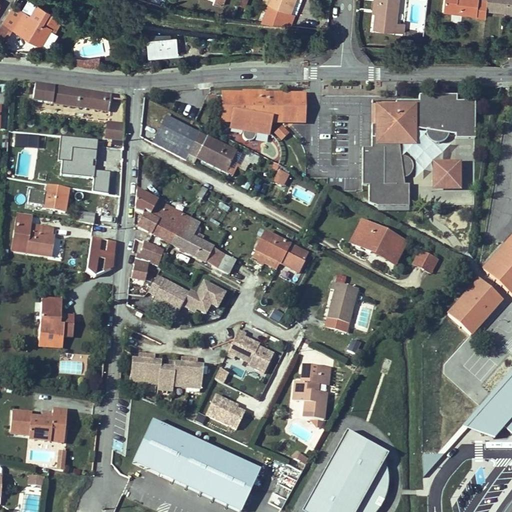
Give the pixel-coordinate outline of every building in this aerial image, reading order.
[(269,0),(261,23),(282,25),(288,11),(294,13),(296,14),(302,0),(269,0)] [(302,0),(296,14),(299,15),(304,0),(302,0)] [(374,29),(404,32),(405,23),(397,22),(399,0),(373,0),(374,1),(377,2),(376,13),(374,29)] [(445,0),(444,12),(476,14),(476,16),(486,17),(486,10),(487,0),(445,0)] [(511,0),(487,0),(486,10),(511,12),(511,0)] [(32,16),(43,23),(50,11),(39,4),(32,16)] [(0,28),(0,36),(6,40),(13,28),(23,11),(14,5),(0,28)] [(32,16),(23,11),(13,28),(42,45),(52,29),(55,31),(63,18),(50,11),(43,23),(32,16)] [(288,26),(294,13),(288,11),(282,25),(288,26)] [(172,38),(148,41),(150,56),(178,54),(176,38),(172,38)] [(83,44),(84,55),(103,54),(102,44),(83,44)] [(32,101),(109,112),(111,96),(35,84),(35,85),(32,101)] [(283,95),(223,94),(222,122),(232,122),(231,129),(246,132),(246,133),(246,134),(246,135),(246,136),(246,138),(247,138),(248,139),(250,140),(251,140),(252,139),(254,139),(254,138),(255,137),(255,136),(255,134),(255,133),(270,136),(270,123),(282,123),(282,121),(284,121),(286,121),(287,121),(289,121),(291,120),(293,120),(295,120),(296,120),(298,119),(300,119),(302,119),(303,118),(304,119),(304,118),(305,96),(294,95),(294,97),(283,97),(283,95)] [(454,139),(475,139),(474,101),(456,102),(456,95),(419,95),(418,101),(396,101),(395,105),(395,108),(391,107),(382,112),(378,119),(377,126),(375,125),(371,125),(371,149),(362,149),(362,186),(368,186),(369,191),(369,204),(378,207),(409,207),(409,185),(404,185),(403,179),(407,178),(409,176),(411,173),(412,171),(413,167),(412,164),(411,162),(409,159),(407,157),(406,157),(401,156),(400,146),(400,143),(404,141),(407,139),(410,136),(412,133),(413,129),(416,129),(426,131),(426,134),(427,137),(428,139),(431,142),(433,143),(436,144),(439,144),(442,143),(445,141),(447,139),(448,136),(449,135),(450,135),(454,135),(454,139)] [(375,105),(375,124),(378,119),(382,112),(391,107),(395,108),(395,105),(375,105)] [(186,161),(190,155),(196,159),(226,174),(236,153),(166,118),(153,144),(186,161)] [(105,139),(113,140),(123,141),(124,129),(124,125),(107,123),(105,139)] [(282,128),(276,134),(281,140),(287,134),(282,128)] [(400,146),(416,146),(416,129),(413,129),(412,133),(410,136),(407,139),(404,141),(400,143),(400,146)] [(35,138),(23,138),(22,147),(35,148),(35,138)] [(60,165),(66,165),(67,148),(43,147),(42,164),(49,164),(60,165)] [(245,158),(236,153),(226,174),(232,177),(237,169),(239,170),(245,158)] [(246,161),(256,164),(259,157),(248,153),(246,161)] [(186,161),(193,165),(196,159),(190,155),(186,161)] [(461,163),(454,162),(450,163),(432,163),(432,192),(461,191),(461,163)] [(59,177),(60,165),(49,164),(48,177),(59,177)] [(287,175),(278,171),(273,182),(282,187),(287,175)] [(43,210),(65,214),(69,190),(47,186),(43,210)] [(26,204),(41,206),(43,191),(28,189),(26,204)] [(182,234),(190,220),(136,191),(135,212),(143,215),(144,212),(178,231),(182,234)] [(143,215),(137,227),(170,245),(178,231),(144,212),(143,215)] [(79,223),(93,225),(95,215),(80,213),(79,223)] [(53,229),(30,225),(32,216),(18,214),(12,252),(51,258),(54,237),(52,237),(53,229)] [(231,268),(235,261),(200,243),(203,238),(197,235),(200,231),(197,229),(199,226),(190,220),(182,234),(178,231),(170,245),(213,267),(210,273),(220,279),(223,273),(216,270),(220,263),(231,268)] [(350,244),(355,246),(366,224),(362,222),(350,244)] [(370,254),(371,251),(395,263),(405,244),(366,224),(355,246),(370,254)] [(255,251),(279,264),(289,245),(265,233),(255,251)] [(511,237),(482,271),(511,297),(511,237)] [(92,276),(96,277),(111,271),(113,244),(91,240),(86,272),(92,276)] [(148,264),(158,267),(163,251),(159,249),(152,246),(144,243),(140,255),(136,254),(131,279),(143,282),(148,264)] [(308,255),(289,245),(279,264),(298,274),(308,255)] [(276,271),(279,264),(255,251),(252,258),(276,271)] [(395,263),(371,251),(370,254),(394,266),(395,263)] [(438,261),(419,251),(413,264),(423,269),(422,270),(430,274),(438,261)] [(231,268),(220,263),(216,270),(228,275),(231,268)] [(189,294),(157,277),(148,293),(156,297),(154,301),(178,314),(189,294)] [(462,327),(492,293),(479,281),(449,316),(462,327)] [(357,290),(332,283),(330,290),(334,291),(327,320),(348,325),(357,290)] [(40,335),(47,336),(47,339),(50,343),(54,341),(54,339),(54,336),(64,337),(73,337),(74,320),(61,319),(61,316),(62,304),(42,303),(40,335)] [(277,322),(282,313),(272,308),(268,317),(277,322)] [(444,348),(460,330),(446,317),(429,335),(444,348)] [(346,334),(348,325),(327,320),(325,329),(346,334)] [(264,373),(274,350),(236,333),(226,356),(264,373)] [(424,349),(424,365),(441,366),(442,350),(424,349)] [(142,356),(142,361),(138,360),(132,360),(131,372),(145,378),(147,356),(142,356)] [(154,362),(150,361),(150,356),(147,356),(145,378),(158,385),(160,367),(160,362),(154,362)] [(185,360),(184,365),(181,364),(174,363),(172,388),(186,389),(189,360),(185,360)] [(196,366),(192,366),(193,360),(189,360),(186,389),(200,390),(203,366),(196,366)] [(172,391),(172,388),(174,363),(170,363),(170,368),(166,368),(160,367),(158,385),(172,391)] [(421,412),(439,413),(441,366),(424,365),(421,412)] [(320,368),(303,366),(301,383),(295,383),(292,402),(304,403),(302,419),(323,421),(326,400),(317,399),(317,393),(318,385),(320,368)] [(330,369),(320,368),(318,385),(328,386),(330,369)] [(129,383),(144,385),(145,378),(131,372),(129,383)] [(158,385),(158,386),(157,391),(172,393),(172,391),(158,385)] [(203,416),(234,432),(246,409),(215,394),(203,416)] [(511,419),(511,399),(502,410),(511,419)] [(10,434),(29,436),(28,440),(50,442),(51,439),(64,440),(66,413),(52,411),(51,417),(51,420),(42,420),(30,419),(31,415),(12,413),(10,434)] [(441,452),(440,417),(422,417),(422,451),(441,452)] [(319,431),(323,423),(311,422),(319,431)] [(134,467),(231,511),(241,511),(260,472),(154,423),(134,467)] [(387,455),(346,433),(301,511),(376,511),(380,507),(376,505),(379,499),(383,501),(384,499),(386,493),(383,491),(388,482),(387,476),(378,471),(384,461),(387,455)] [(57,470),(63,472),(66,449),(60,448),(57,470)] [(294,460),(300,463),(303,457),(297,454),(294,460)] [(441,479),(441,455),(422,454),(422,478),(441,479)] [(300,463),(305,465),(309,459),(303,457),(300,463)] [(384,461),(378,471),(387,476),(387,473),(386,467),(384,461)] [(463,472),(445,472),(445,492),(464,492),(463,472)] [(28,474),(26,485),(41,487),(43,476),(28,474)]
